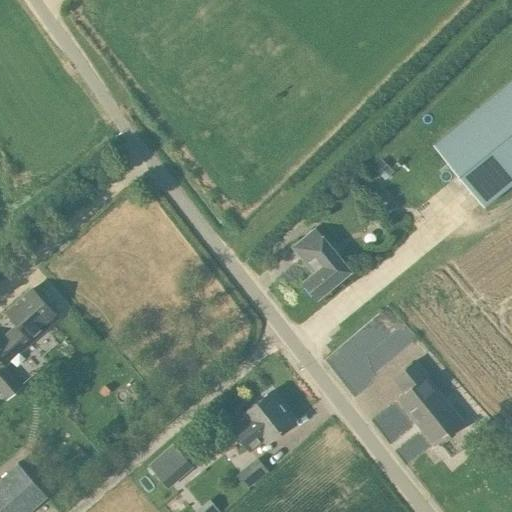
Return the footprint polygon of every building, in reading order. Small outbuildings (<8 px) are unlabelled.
[(484,206),(511,183),(511,78),(433,144),(484,206)] [(386,180),(394,171),(383,161),(374,169),(386,180)] [(317,299),(351,272),(317,228),(293,247),(313,273),(303,281),(317,299)] [(0,390),(8,399),(24,385),(6,364),(59,318),(33,288),(6,312),(17,324),(0,338),(0,390)] [(443,400),(425,378),(429,375),(417,360),(394,378),(405,392),(398,398),(434,443),(463,420),(445,398),(443,400)] [(267,443),(295,421),(271,391),(244,413),(248,418),(234,430),(248,448),(263,437),(267,443)] [(173,443),(149,464),(167,485),(176,477),(191,464),(173,443)] [(238,472),(248,486),(268,470),(258,457),(238,472)] [(0,511),(29,511),(48,496),(18,463),(0,478),(0,511)] [(221,511),(210,498),(192,511),(221,511)]
